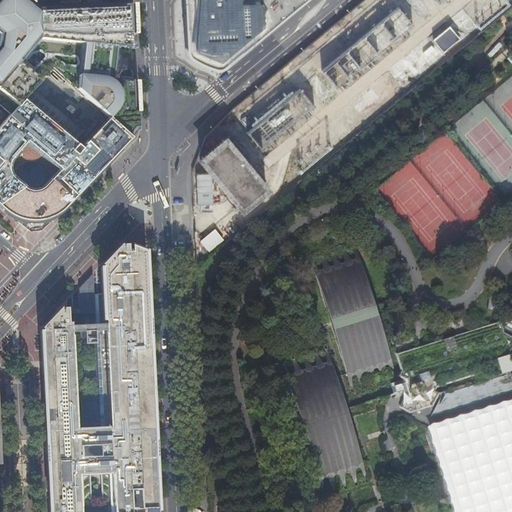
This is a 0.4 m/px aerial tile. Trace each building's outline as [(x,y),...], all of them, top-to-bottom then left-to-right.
[(0,0),(0,96),(16,109),(23,101),(52,69),(106,122),(112,116),(134,136),(140,129),(143,118),(141,101),(140,81),(110,79),(114,49),(135,49),(135,4),(35,10),(22,0),(0,0)] [(182,0),(185,50),(203,49),(203,44),(206,44),(215,44),(219,43),(218,45),(218,48),(219,51),(219,54),(219,56),(220,58),(221,61),(222,63),(224,66),(249,45),(296,5),(301,1),(302,0),(182,0)] [(459,39),(449,27),(433,40),(443,52),(459,39)] [(206,44),(203,44),(203,49),(185,50),(185,52),(186,54),(187,56),(189,57),(190,58),(193,60),(202,65),(208,67),(213,69),(215,69),(217,69),(219,69),(220,68),(222,67),(224,66),(222,63),(221,61),(220,58),(219,56),(219,54),(219,51),(218,48),(218,45),(219,43),(215,44),(215,45),(214,46),(213,47),(212,48),(210,49),(209,48),(208,48),(207,47),(206,46),(206,44)] [(0,126),(0,140),(13,151),(21,142),(48,165),(40,174),(70,204),(95,177),(134,136),(112,116),(106,122),(80,149),(23,101),(16,109),(0,126)] [(227,139),(202,159),(244,210),(269,189),(227,139)] [(13,151),(0,140),(0,208),(8,215),(14,218),(19,221),(23,222),(29,222),(34,223),(37,222),(43,221),(48,220),(52,218),(54,217),(58,215),(62,211),(70,204),(40,174),(34,180),(29,183),(23,184),(17,181),(6,172),(4,168),(4,163),(7,158),(13,151)] [(214,229),(200,241),(209,252),(224,240),(214,229)] [(101,265),(102,265),(102,267),(101,267),(102,294),(103,321),(105,321),(105,324),(105,331),(105,334),(109,427),(100,428),(77,429),(76,420),(73,343),(72,336),(71,333),(71,326),(71,323),(68,323),(68,314),(67,310),(67,308),(63,308),(63,310),(61,310),(61,307),(58,310),(59,327),(43,328),(43,326),(41,329),(42,329),(42,330),(41,331),(49,511),(157,511),(158,511),(158,508),(155,508),(154,498),(158,497),(156,467),(153,467),(152,444),(155,443),(153,400),(147,400),(146,390),(152,389),(152,380),(149,380),(149,376),(152,376),(151,359),(148,359),(147,346),(149,346),(149,335),(146,335),(146,322),(149,321),(148,305),(145,306),(143,254),(131,250),(131,252),(128,252),(128,245),(123,245),(123,247),(121,247),(121,244),(118,247),(119,264),(103,265),(103,263),(101,265)] [(148,305),(146,251),(131,246),(131,250),(143,254),(145,306),(148,305)] [(119,264),(118,247),(103,263),(103,265),(119,264)] [(315,274),(347,375),(392,361),(360,260),(315,274)] [(93,288),(92,274),(79,288),(82,288),(82,287),(91,287),(91,288),(93,288)] [(94,294),(93,288),(91,288),(91,287),(82,287),(82,288),(79,288),(80,310),(80,314),(95,313),(94,294)] [(103,321),(102,294),(94,294),(95,313),(95,324),(105,324),(105,321),(103,321)] [(59,327),(58,310),(43,326),(43,328),(59,327)] [(504,332),(511,336),(511,313),(510,313),(502,328),(504,332)] [(399,407),(409,412),(432,405),(438,393),(434,391),(436,386),(485,371),(488,372),(486,375),(490,377),(511,369),(511,358),(510,352),(511,346),(511,336),(504,332),(502,328),(500,321),(396,354),(401,369),(398,375),(404,379),(410,398),(403,400),(399,407)] [(105,331),(105,324),(95,324),(71,326),(71,333),(83,332),(94,331),(96,331),(105,331)] [(94,331),(83,332),(84,345),(94,344),(94,331)] [(105,334),(105,331),(96,331),(100,428),(109,427),(105,334)] [(331,363),(286,376),(318,477),(363,464),(348,417),(345,407),(331,363)] [(345,407),(348,417),(403,400),(410,398),(407,388),(345,407)]
